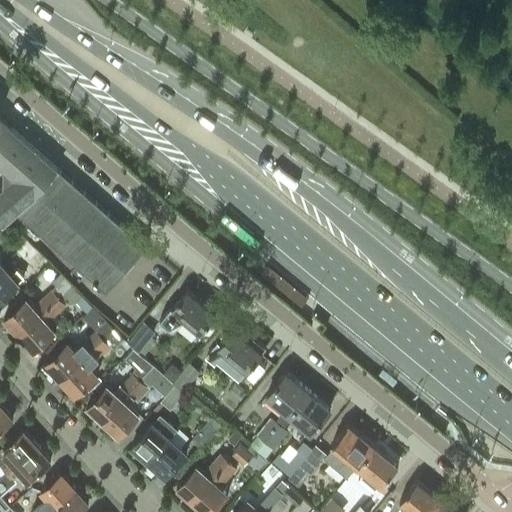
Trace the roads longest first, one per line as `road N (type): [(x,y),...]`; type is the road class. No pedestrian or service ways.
road 1 (residential): [(0,72),(511,510)]
road 2 (primary): [(0,11),(511,426)]
road 3 (primary): [(511,370),(316,200),(25,0)]
road 4 (tertiary): [(511,290),(107,0)]
road 5 (residential): [(144,511),(0,358)]
